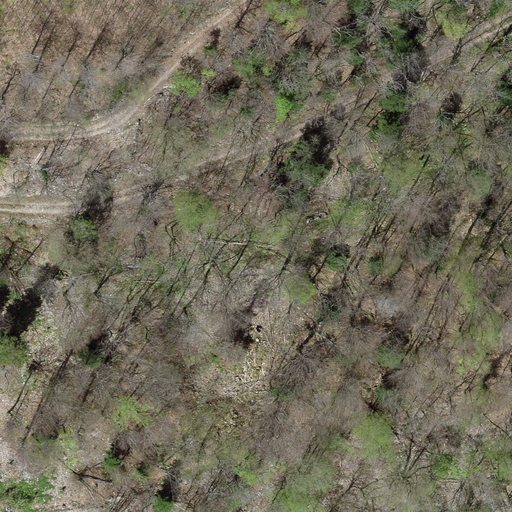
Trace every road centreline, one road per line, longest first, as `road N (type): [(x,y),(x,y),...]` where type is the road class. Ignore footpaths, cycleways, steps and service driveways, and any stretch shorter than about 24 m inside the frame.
road 1 (track): [(511,25),(323,117),(127,196),(0,205)]
road 2 (track): [(253,0),(115,123),(78,135),(0,136)]
